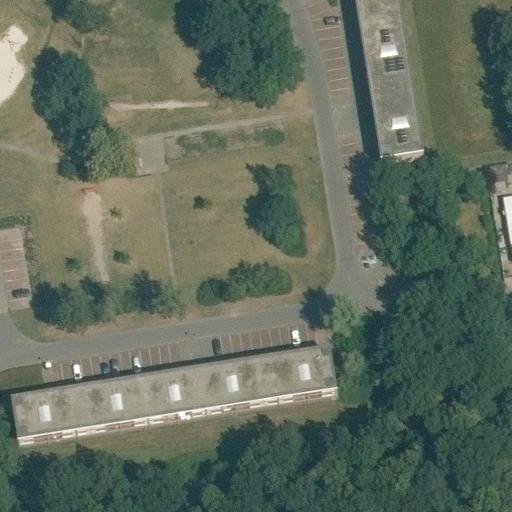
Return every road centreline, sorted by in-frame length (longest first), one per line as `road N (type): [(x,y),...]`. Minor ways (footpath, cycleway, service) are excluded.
road 1 (residential): [(0,361),(354,302)]
road 2 (residential): [(354,302),(307,42),(288,0)]
road 3 (residential): [(354,302),(456,288),(511,296)]
